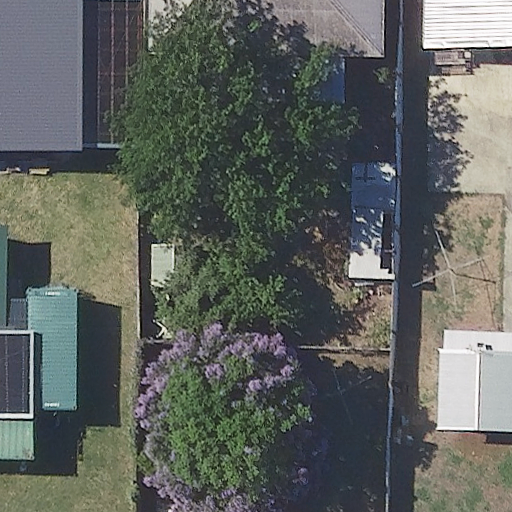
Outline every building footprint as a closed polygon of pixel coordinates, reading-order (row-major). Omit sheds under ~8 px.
[(96,0),(0,0),(0,206),(96,207),(96,0)] [(158,0),(159,71),(267,71),(267,108),(349,107),(349,70),(393,70),(392,0),(158,0)] [(511,0),(430,0),(429,49),(511,52),(511,0)] [(411,157),(354,154),(347,287),(404,290),(411,157)] [(511,336),(449,333),(443,436),(511,439),(511,336)] [(225,511),(229,480),(167,472),(162,511),(225,511)]
